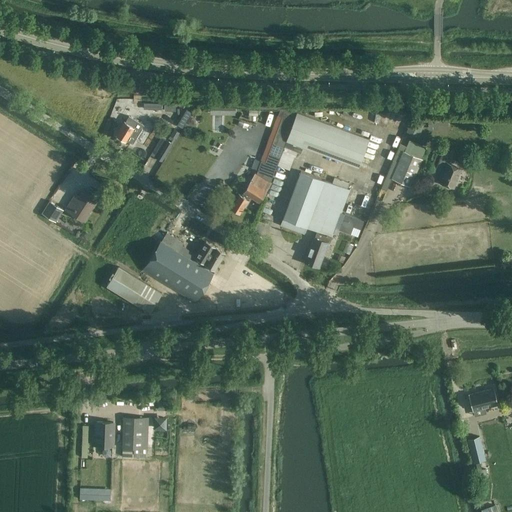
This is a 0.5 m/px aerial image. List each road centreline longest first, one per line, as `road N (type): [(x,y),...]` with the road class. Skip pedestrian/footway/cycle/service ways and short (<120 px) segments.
road 1 (secondary): [(511,79),(191,69),(0,29)]
road 2 (unclassified): [(320,307),(287,271),(0,90)]
road 3 (tertiary): [(145,349),(443,321)]
road 4 (unclassified): [(0,345),(260,319)]
road 5 (unclassified): [(443,321),(430,330),(270,357)]
road 6 (tertiary): [(0,367),(145,349)]
road 7 (unclassified): [(465,318),(320,307)]
